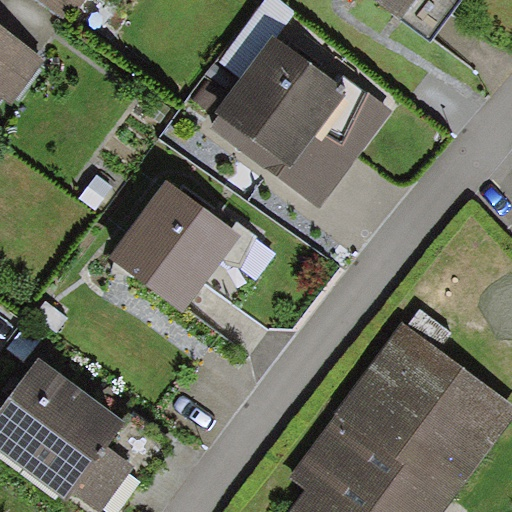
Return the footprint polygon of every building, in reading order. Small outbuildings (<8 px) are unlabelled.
[(40,0),(72,23),(88,0),(97,0),(98,0),(40,0)] [(467,0),(370,0),(433,47),(467,0)] [(0,107),(1,105),(9,111),(42,69),(0,36),(0,107)] [(334,93),(271,49),(214,129),(324,207),(391,112),(344,79),(334,93)] [(239,247),(169,194),(115,265),(186,318),(239,247)] [(440,511),(511,412),(511,410),(400,330),(292,479),(311,493),(297,511),(440,511)] [(124,434),(40,370),(0,422),(0,455),(67,507),(74,498),(92,511),(101,511),(130,474),(107,457),(124,434)]
